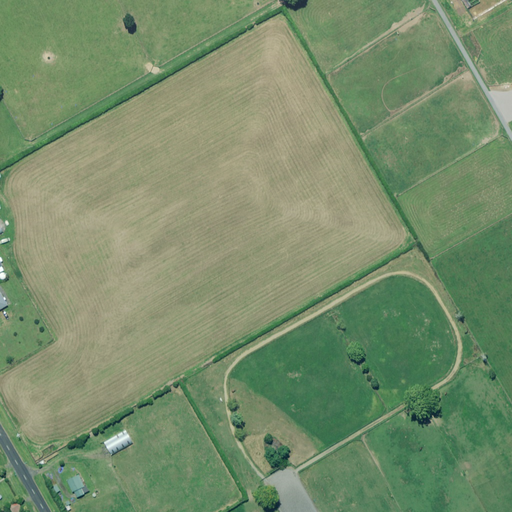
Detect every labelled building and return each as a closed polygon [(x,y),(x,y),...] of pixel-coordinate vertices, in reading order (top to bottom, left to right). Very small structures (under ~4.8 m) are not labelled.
[(4,280),(5,280),(7,279),(8,279),(8,278),(8,277),(9,277),(9,276),(9,275),(8,275),(8,274),(8,273),(7,273),(7,272),(6,272),(5,272),(4,272),(3,272),(2,273),(1,274),(1,275),(0,276),(1,277),(1,278),(2,279),(3,280),(4,280)] [(0,310),(9,305),(1,293),(0,293),(0,313),(1,313),(0,311),(0,310)] [(134,444),(127,431),(106,443),(113,455),(134,444)] [(86,487),(79,475),(68,481),(78,498),(86,494),(83,488),(86,487)] [(24,511),(20,502),(11,506),(13,511),(24,511)]
